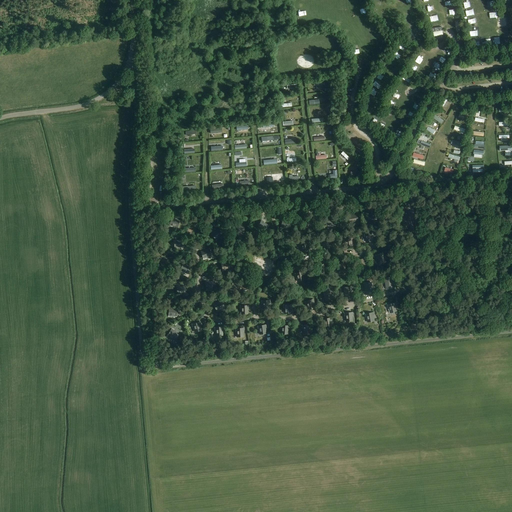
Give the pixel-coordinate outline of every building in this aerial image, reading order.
[(444,39),(442,27),(432,28),(433,40),(444,39)] [(444,100),(440,109),(445,111),(448,102),(444,100)] [(349,138),(352,136),(344,128),(341,131),(349,138)] [(358,146),(360,144),(352,137),(350,139),(358,146)] [(246,165),(239,165),(239,160),(235,160),(236,169),(246,169),(246,165)] [(372,215),(372,218),(373,219),(378,220),(379,214),(380,214),(381,211),(372,210),(371,213),(372,214),(372,215)] [(354,221),(358,221),(357,219),(358,219),(357,214),(351,215),(351,214),(348,215),(350,224),(353,223),(353,222),(354,222),(354,221)] [(326,226),(327,226),(330,227),(330,226),(331,226),(335,227),(335,226),(337,221),(332,219),(332,218),(329,217),(326,226)] [(179,221),(174,220),(174,218),(172,218),(169,226),(172,227),(173,226),(174,226),(177,228),(178,226),(179,221)] [(302,228),(306,229),(306,227),(308,228),(311,229),(311,227),(313,222),(307,221),(307,220),(305,219),(302,228)] [(283,220),(280,228),(284,229),(284,228),(285,228),(289,229),(289,228),(291,223),(285,221),(285,220),(283,220)] [(257,229),(260,230),(261,229),(262,230),(265,231),(266,230),(268,226),(263,223),(264,222),(261,221),(257,229)] [(244,231),(244,226),(239,225),(239,224),(236,224),(235,233),(239,233),(239,232),(240,232),(244,233),(244,231)] [(216,241),(219,239),(218,238),(220,237),(219,237),(222,235),(221,233),(219,229),(214,233),(213,232),(211,233),(216,241)] [(366,239),(366,242),(368,242),(373,241),(372,236),(373,236),(373,233),(364,234),(364,237),(366,237),(366,239)] [(352,238),(343,240),(344,243),(345,243),(345,245),(346,248),(347,248),(352,247),(351,241),(353,241),(352,238)] [(174,240),(175,249),(178,248),(178,247),(179,247),(183,246),(183,245),(182,240),(176,241),(176,239),(174,240)] [(330,241),(321,241),(321,242),(321,245),(322,245),(322,246),(322,250),(324,250),(329,250),(329,244),(330,244),(330,241)] [(308,251),(307,245),(308,245),(308,242),(299,244),(300,247),(301,247),(301,248),(302,252),(303,252),(308,251)] [(203,260),(204,259),(207,258),(206,257),(208,257),(211,256),(211,254),(209,250),(204,251),(203,250),(201,251),(203,260)] [(381,264),(386,262),(382,253),(376,255),(378,259),(380,264),(381,264)] [(166,264),(167,259),(161,259),(161,258),(158,257),(158,266),(161,267),(161,265),(163,266),(166,266),(166,264)] [(222,271),(223,271),(226,271),(226,269),(227,269),(231,269),(230,267),(230,262),(224,263),(224,262),(221,262),(222,271)] [(190,268),(185,266),(186,264),(183,263),(179,272),(183,273),(183,272),(184,272),(188,274),(188,272),(190,268)] [(344,263),(338,264),(338,268),(339,268),(340,274),(341,274),(346,273),(344,263)] [(294,273),(294,274),(295,277),(296,277),(297,278),(298,281),(299,281),(304,280),(303,274),(304,274),(303,271),(294,273)] [(206,281),(207,290),(210,290),(210,289),(212,289),(215,288),(215,287),(215,282),(209,282),(209,281),(206,281)] [(239,289),(240,285),(235,283),(235,282),(232,281),(230,290),(234,291),(234,290),(235,290),(239,291),(239,289)] [(367,296),(369,296),(374,295),(371,283),(365,284),(366,291),(367,296)] [(186,293),(186,291),(185,286),(179,287),(179,286),(176,286),(178,295),(181,295),(181,293),(182,293),(186,293)] [(323,289),(324,296),(325,301),(327,301),(332,300),(329,287),(323,289)] [(304,302),(305,302),(306,305),(307,305),(307,306),(308,310),(310,309),(314,308),(313,302),(314,302),(313,299),(304,302)] [(261,301),(261,304),(262,304),(263,306),(263,309),(265,309),(269,309),(269,303),(270,303),(270,300),(261,301)] [(222,301),(216,303),(216,302),(213,303),(217,312),(220,310),(219,309),(221,309),(224,307),(223,306),(222,301)] [(396,303),(387,305),(388,308),(389,308),(389,309),(390,309),(390,313),(392,312),(397,311),(395,306),(396,305),(396,303)] [(291,313),(291,307),(292,307),(292,304),(283,305),(283,308),(284,308),(285,310),(285,313),(286,313),(291,313)] [(240,309),(241,309),(241,311),(241,314),(243,314),(248,314),(248,308),(249,308),(249,306),(240,306),(240,309)] [(177,314),(177,309),(172,309),(172,308),(169,308),(168,317),(169,317),(172,317),(172,316),(173,316),(177,316),(177,314)] [(344,313),(344,317),(345,317),(345,318),(346,322),(347,321),(352,321),(352,315),(353,315),(353,312),(344,313)] [(374,312),(365,314),(366,318),(367,317),(367,319),(368,322),(370,322),(374,321),(373,315),(375,315),(374,312)] [(330,321),(332,320),(331,318),(322,319),(322,320),(323,323),(324,323),(324,324),(325,327),(327,327),(331,326),(330,321)] [(191,324),(191,325),(191,324),(192,328),(193,327),(194,329),(195,332),(196,332),(201,330),(200,325),(201,325),(200,322),(191,324)] [(310,324),(301,325),(302,329),(303,328),(303,330),(303,333),(305,333),(310,333),(309,327),(311,327),(310,324)] [(266,325),(257,326),(257,327),(258,330),(259,330),(259,331),(260,334),(261,334),(266,333),(265,328),(266,328),(266,325)] [(280,325),(280,326),(280,329),(281,329),(281,330),(281,334),(283,334),(287,334),(288,329),(289,329),(289,326),(280,325)] [(214,328),(214,331),(216,331),(216,332),(216,336),(218,336),(223,335),(222,330),(223,330),(223,327),(214,328)] [(244,328),(240,328),(235,329),(235,332),(236,332),(237,334),(237,337),(238,337),(243,337),(243,331),(244,331),(244,328)] [(175,339),(178,335),(173,332),(174,331),(172,329),(167,337),(169,339),(170,338),(171,338),(174,340),(175,339)]
